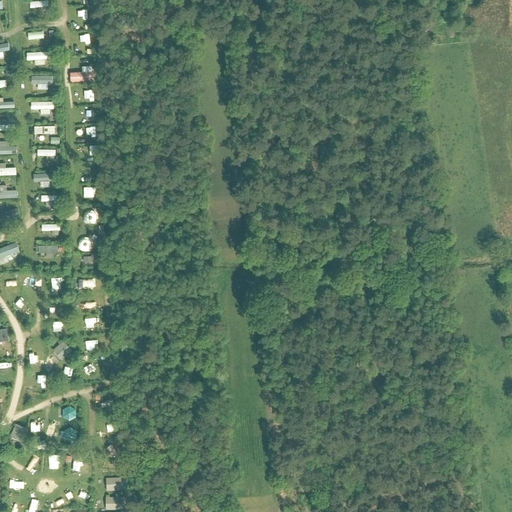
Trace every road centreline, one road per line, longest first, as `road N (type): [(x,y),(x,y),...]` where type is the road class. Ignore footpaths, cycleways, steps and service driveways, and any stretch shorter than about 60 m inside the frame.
road 1 (track): [(18,0),(28,220)]
road 2 (track): [(75,209),(64,0)]
